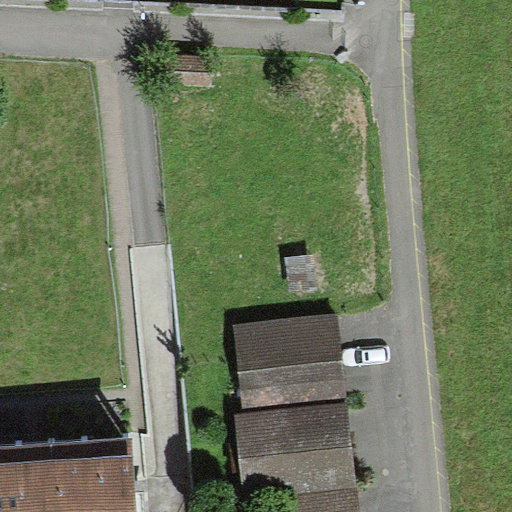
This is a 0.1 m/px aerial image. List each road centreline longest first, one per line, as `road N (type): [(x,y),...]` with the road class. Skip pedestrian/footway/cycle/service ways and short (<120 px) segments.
road 1 (residential): [(423,511),(386,33)]
road 2 (residential): [(386,33),(0,27)]
